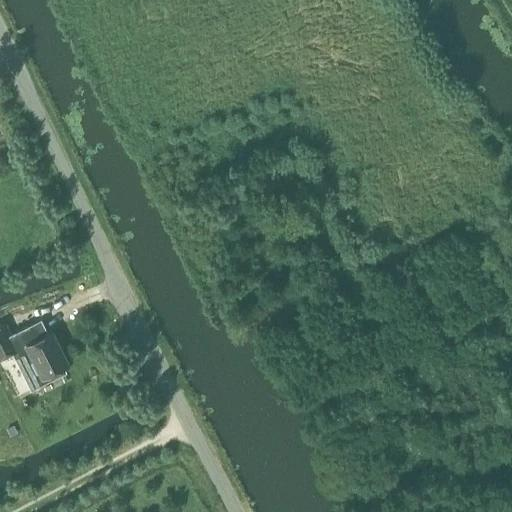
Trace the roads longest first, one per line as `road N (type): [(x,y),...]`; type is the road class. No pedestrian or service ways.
road 1 (unclassified): [(231,511),(0,49)]
road 2 (track): [(186,426),(25,511)]
